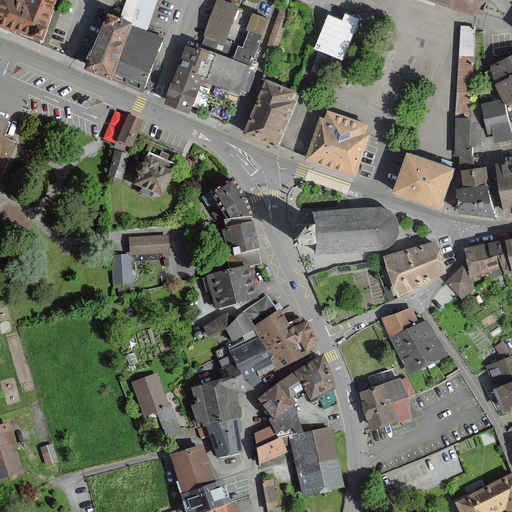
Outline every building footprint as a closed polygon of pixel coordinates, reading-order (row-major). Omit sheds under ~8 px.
[(42,41),(46,29),(53,6),(55,0),(25,0),(24,2),(16,0),(0,0),(0,26),(29,37),(42,41)] [(127,0),(120,18),(131,23),(139,0),(127,0)] [(139,0),(131,23),(133,23),(132,26),(146,31),(157,0),(139,0)] [(269,17),(223,0),(219,0),(202,46),(251,64),(269,17)] [(437,0),(480,14),(484,0),(437,0)] [(289,10),(280,8),(268,46),(277,49),(289,10)] [(343,57),(358,23),(330,10),(315,45),(343,57)] [(87,68),(111,78),(132,26),(133,23),(131,23),(120,18),(109,14),(87,68)] [(476,26),(462,25),(459,165),(488,165),(489,147),(483,147),(483,122),(481,122),(481,107),(472,107),(476,31),(476,26)] [(142,90),(163,38),(146,31),(132,26),(111,78),(142,90)] [(193,112),(194,110),(205,81),(191,76),(201,49),(189,44),(168,103),(193,112)] [(248,92),(257,67),(251,64),(202,46),(201,49),(191,76),(205,81),(230,90),(243,95),(244,91),(248,92)] [(328,56),(319,53),(312,71),(321,75),(328,56)] [(511,55),(492,65),(498,84),(507,103),(511,100),(511,55)] [(246,133),(280,147),(299,101),(295,99),(298,90),(268,78),(246,133)] [(511,137),(504,100),(483,104),(489,134),(494,133),(496,142),(511,138),(511,137)] [(327,119),(322,118),(309,156),(308,158),(333,167),(357,175),(371,134),(366,133),(368,128),(369,123),(350,117),(330,110),(329,115),(327,119)] [(131,145),(136,135),(142,121),(127,115),(117,139),(131,145)] [(0,176),(15,142),(1,136),(7,121),(0,118),(0,176)] [(128,154),(116,151),(110,174),(122,177),(128,154)] [(396,189),(396,191),(440,207),(454,169),(409,153),(396,189)] [(174,165),(148,154),(147,157),(145,156),(141,164),(139,163),(135,171),(139,173),(134,184),(140,187),(138,191),(152,197),(153,194),(160,196),(174,165)] [(511,162),(499,165),(508,217),(511,215),(511,162)] [(461,211),(496,215),(488,184),(486,167),(463,170),(467,187),(459,189),(461,211)] [(224,219),(246,217),(240,199),(244,198),(231,178),(211,189),(222,214),(224,219)] [(385,207),(383,206),(382,206),(381,206),(380,206),(349,208),(346,208),(318,210),(319,222),(316,223),(312,223),(301,223),(302,242),(317,241),(320,241),(321,253),(353,251),(382,250),(383,249),(385,249),(386,249),(387,248),(388,248),(389,248),(390,247),(391,246),(393,245),(394,244),(395,243),(396,243),(397,241),(398,240),(398,239),(399,238),(400,237),(400,235),(401,234),(401,233),(401,231),(401,230),(401,228),(401,227),(401,226),(401,224),(401,223),(401,221),(400,220),(400,219),(399,217),(398,216),(397,215),(396,214),(396,213),(395,212),(393,211),(392,210),(391,209),(390,209),(389,208),(387,207),(386,207),(385,207)] [(226,252),(232,251),(232,253),(257,247),(251,223),(229,228),(221,230),(226,252)] [(167,236),(130,237),(131,254),(168,252),(167,236)] [(505,274),(504,273),(511,271),(511,254),(509,239),(467,248),(473,276),(482,274),(482,276),(491,274),(491,277),(505,274)] [(384,256),(385,259),(399,297),(446,272),(442,259),(436,241),(426,244),(384,256)] [(248,266),(260,263),(257,247),(232,253),(233,255),(226,256),(230,270),(248,266)] [(130,255),(113,255),(114,283),(131,283),(130,255)] [(230,270),(208,275),(215,307),(255,298),(248,266),(230,270)] [(474,288),(463,267),(449,281),(462,298),(474,288)] [(268,296),(245,310),(254,326),(278,312),(268,296)] [(411,307),(384,320),(390,334),(417,321),(411,307)] [(230,340),(235,337),(254,326),(245,310),(237,315),(233,319),(224,329),(230,340)] [(304,320),(292,327),(290,329),(279,311),(278,312),(254,326),(280,369),(308,353),(306,350),(314,346),(316,341),(304,320)] [(202,327),(206,337),(224,329),(233,319),(226,313),(202,327)] [(427,321),(393,338),(410,373),(430,363),(445,356),(427,321)] [(254,379),(256,383),(280,369),(254,326),(235,337),(230,340),(228,341),(229,342),(252,381),(254,379)] [(495,343),(500,353),(508,348),(503,339),(495,343)] [(324,408),(337,402),(331,388),(334,387),(333,386),(323,355),(315,360),(295,373),(304,388),(309,398),(318,394),(324,408)] [(511,358),(511,357),(486,366),(493,383),(511,375),(511,358)] [(197,428),(210,425),(235,419),(241,418),(239,411),(235,394),(253,388),(236,362),(223,367),(232,378),(201,385),(191,387),(195,405),(192,406),(197,428)] [(167,435),(180,430),(169,405),(164,393),(156,373),(132,383),(146,415),(157,411),(167,435)] [(295,373),(278,384),(288,399),(304,388),(295,373)] [(397,421),(411,417),(404,398),(407,397),(401,379),(385,384),(360,393),(373,430),(397,421)] [(506,412),(511,409),(511,382),(497,388),(506,412)] [(278,384),(258,398),(273,419),(269,421),(272,427),(280,438),(288,435),(304,431),(293,405),(288,399),(278,384)] [(217,457),(243,451),(238,432),(244,431),(241,418),(235,419),(210,425),(197,428),(199,437),(212,435),(217,457)] [(7,423),(0,425),(0,480),(24,473),(7,423)] [(280,438),(272,427),(256,434),(257,447),(280,438)] [(342,485),(329,428),(292,436),(305,494),(342,485)] [(280,438),(257,447),(260,463),(285,451),(280,438)] [(46,463),(57,459),(51,441),(40,445),(46,463)] [(173,455),(185,493),(212,484),(200,446),(173,455)] [(460,511),(511,511),(511,473),(511,474),(486,487),(456,502),(460,511)] [(187,511),(203,511),(230,504),(222,481),(212,484),(185,493),(182,494),(187,511)] [(279,511),(274,482),(262,484),(266,511),(279,511)] [(235,511),(233,503),(230,504),(203,511),(235,511)]
